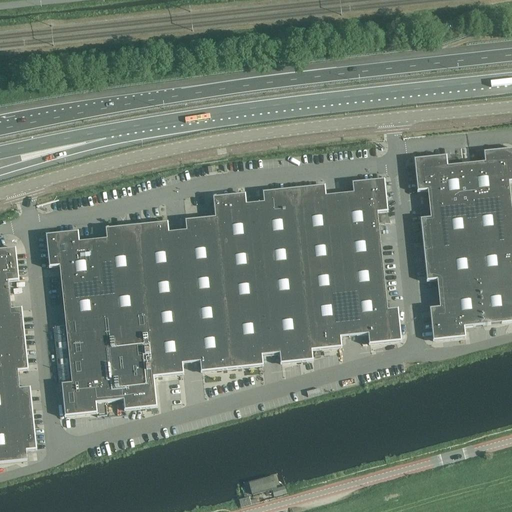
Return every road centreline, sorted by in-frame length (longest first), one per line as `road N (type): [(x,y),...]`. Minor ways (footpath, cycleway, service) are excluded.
road 1 (secondary): [(0,194),(249,138),(511,108)]
road 2 (motorway): [(511,55),(174,95),(0,129)]
road 3 (motorway): [(105,131),(511,78)]
road 4 (tertiary): [(251,511),(511,441)]
